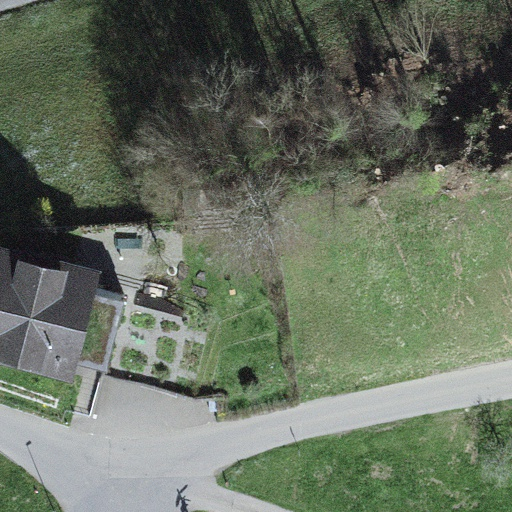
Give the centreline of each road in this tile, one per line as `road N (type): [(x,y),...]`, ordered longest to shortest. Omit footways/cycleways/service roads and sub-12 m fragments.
road 1 (tertiary): [(511,400),(172,474)]
road 2 (tertiary): [(172,474),(0,418)]
